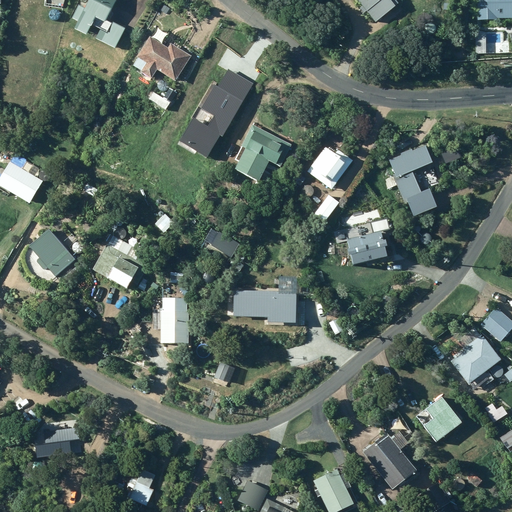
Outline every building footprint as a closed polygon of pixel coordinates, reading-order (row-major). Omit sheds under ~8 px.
[(87,0),(73,26),(86,34),(97,16),(104,19),(114,0),(87,0)] [(352,0),(373,26),(396,7),(390,0),(352,0)] [(511,0),(476,0),(477,20),(496,19),(496,18),(511,17),(511,0)] [(96,39),(114,48),(125,28),(107,19),(96,39)] [(174,81),(190,56),(170,43),(167,48),(149,36),(135,57),(137,58),(132,65),(140,70),(139,72),(150,79),(155,69),(174,81)] [(178,140),(208,158),(252,84),(226,68),(215,85),(213,83),(178,140)] [(233,169),(257,181),(267,161),(279,166),(290,144),(251,124),(240,146),(244,149),(233,169)] [(321,142),(329,131),(323,128),(316,138),(321,142)] [(313,148),(316,143),(311,139),(307,143),(313,148)] [(330,190),(352,161),(337,149),(333,154),(324,147),(306,171),(330,190)] [(412,221),(435,212),(428,194),(419,198),(410,176),(432,167),(425,150),(412,156),(411,153),(400,158),(401,160),(388,165),(394,179),(391,180),(403,208),(406,207),(412,221)] [(41,181),(9,162),(0,178),(0,187),(28,204),(41,181)] [(299,186),(305,178),(298,172),(291,180),(299,186)] [(81,189),(93,196),(97,189),(85,182),(81,189)] [(338,203),(328,195),(321,204),(331,212),(338,203)] [(153,224),(162,233),(173,222),(164,213),(153,224)] [(363,225),(361,215),(347,218),(350,228),(363,225)] [(210,246),(231,258),(240,240),(213,225),(204,241),(211,245),(210,246)] [(74,259),(48,229),(28,246),(38,258),(35,261),(42,270),(46,267),(54,276),(74,259)] [(91,269),(125,289),(129,281),(136,285),(147,266),(135,260),(140,252),(111,235),(91,269)] [(352,270),(386,262),(384,253),(386,252),(384,245),(382,246),(380,237),(346,245),(348,254),(345,255),(347,261),(350,260),(352,270)] [(74,267),(62,277),(65,281),(73,275),(74,276),(78,272),(74,267)] [(219,278),(224,271),(218,267),(214,274),(219,278)] [(184,275),(169,274),(168,286),(184,287),(184,275)] [(297,295),(233,292),(232,321),(267,322),(266,328),(296,329),(297,295)] [(196,307),(210,304),(209,297),(195,299),(196,307)] [(159,343),(187,344),(188,312),(186,312),(186,305),(183,305),(183,299),(168,299),(168,303),(162,303),(162,311),(159,311),(159,343)] [(442,318),(432,327),(435,331),(446,322),(442,318)] [(467,385),(500,360),(482,336),(480,338),(479,336),(463,348),(464,350),(449,361),(467,385)] [(222,362),(213,380),(223,386),(233,368),(222,362)] [(511,367),(503,375),(509,382),(511,380),(511,367)] [(435,442),(460,422),(440,397),(425,409),(432,418),(422,426),(435,442)] [(386,412),(382,415),(387,422),(392,419),(386,412)] [(391,489),(415,471),(399,450),(407,443),(399,431),(389,438),(386,433),(362,452),(391,489)] [(67,476),(66,433),(36,434),(36,476),(67,476)] [(335,511),(352,504),(336,470),(312,481),(326,511),(335,511)] [(472,473),(466,478),(472,484),(478,479),(472,473)] [(257,510),(267,491),(247,480),(237,500),(257,510)] [(128,498),(145,507),(153,490),(136,482),(128,498)] [(437,483),(416,497),(426,511),(433,511),(449,502),(448,500),(452,498),(448,491),(444,493),(437,483)] [(292,511),(266,499),(259,511),(292,511)]
